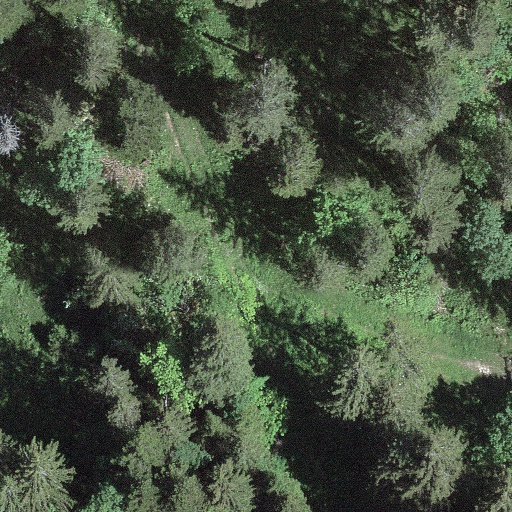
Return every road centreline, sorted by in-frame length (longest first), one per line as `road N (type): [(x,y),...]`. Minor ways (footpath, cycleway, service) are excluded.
road 1 (track): [(138,0),(277,360),(353,511)]
road 2 (track): [(511,358),(244,274)]
